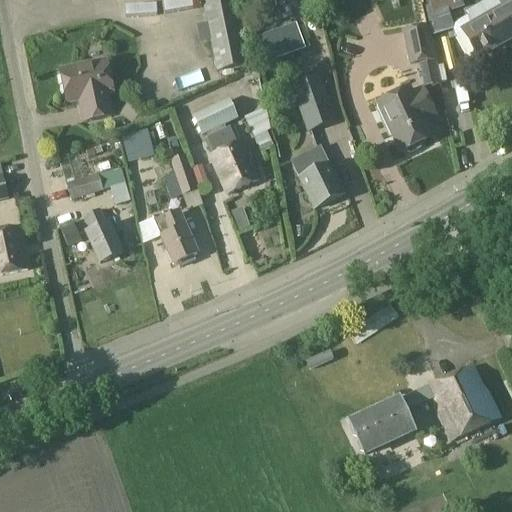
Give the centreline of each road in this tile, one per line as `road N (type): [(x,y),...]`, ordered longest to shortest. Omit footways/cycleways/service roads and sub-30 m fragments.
road 1 (secondary): [(79,388),(263,313),(456,211)]
road 2 (unclassified): [(79,388),(0,6)]
road 3 (unclassified): [(456,211),(511,327)]
